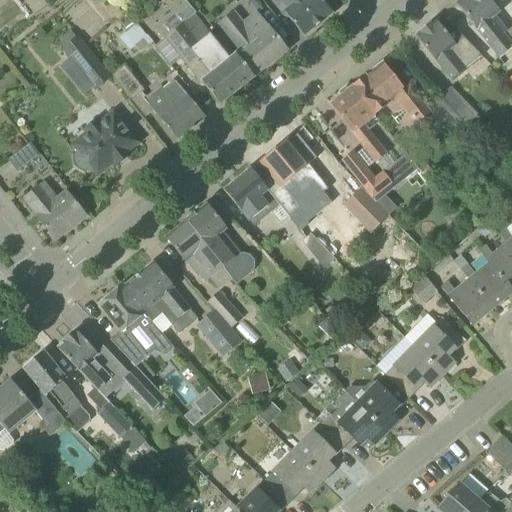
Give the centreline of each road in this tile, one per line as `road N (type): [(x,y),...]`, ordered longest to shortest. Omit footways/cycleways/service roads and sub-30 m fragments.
road 1 (tertiary): [(46,292),(405,0)]
road 2 (residential): [(511,382),(376,484)]
